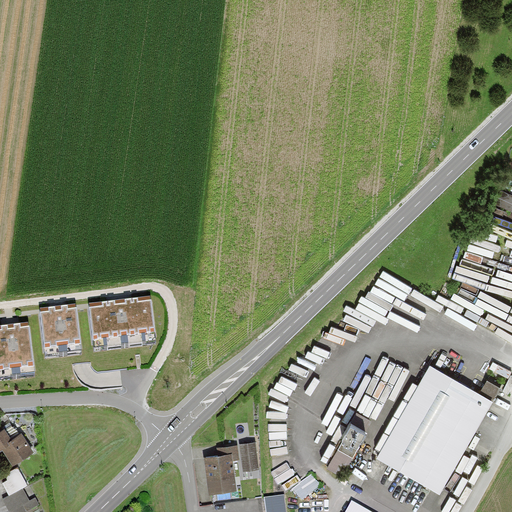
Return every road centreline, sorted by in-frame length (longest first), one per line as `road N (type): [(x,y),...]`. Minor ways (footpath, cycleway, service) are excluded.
road 1 (primary): [(173,437),(511,113)]
road 2 (residential): [(173,437),(132,406),(95,396),(0,403)]
road 3 (track): [(132,289),(0,306)]
